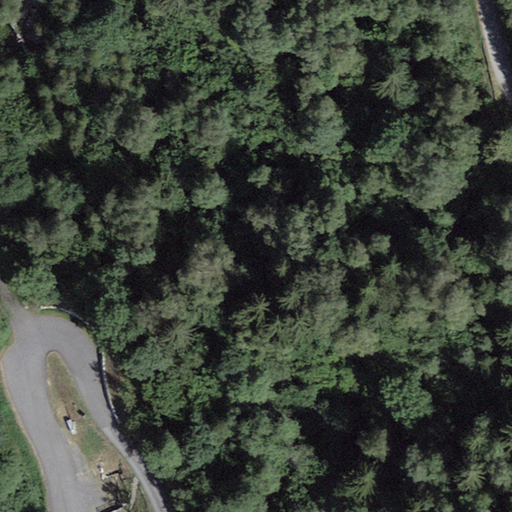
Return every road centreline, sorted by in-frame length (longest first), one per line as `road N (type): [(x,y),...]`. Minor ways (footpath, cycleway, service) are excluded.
road 1 (track): [(21,328),(76,337),(80,371),(99,410),(168,511)]
road 2 (unclassified): [(0,294),(21,328),(11,355),(63,511)]
